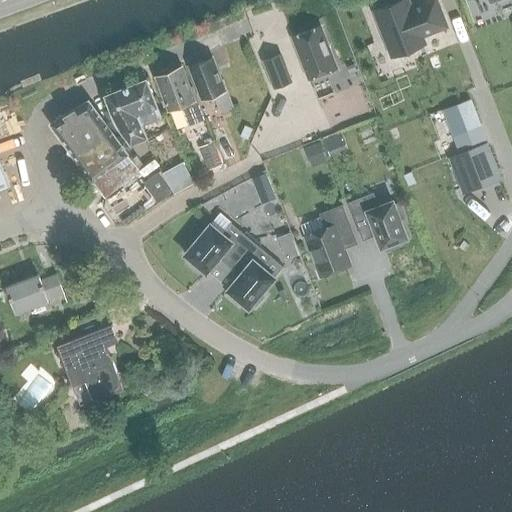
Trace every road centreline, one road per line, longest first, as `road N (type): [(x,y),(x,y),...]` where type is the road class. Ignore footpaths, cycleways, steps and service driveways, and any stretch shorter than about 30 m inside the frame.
road 1 (residential): [(113,249),(229,348),(288,371),(368,379),(444,341)]
road 2 (residential): [(53,212),(30,128),(44,108),(246,26)]
road 3 (residential): [(113,249),(257,158)]
road 4 (residential): [(444,341),(511,236)]
